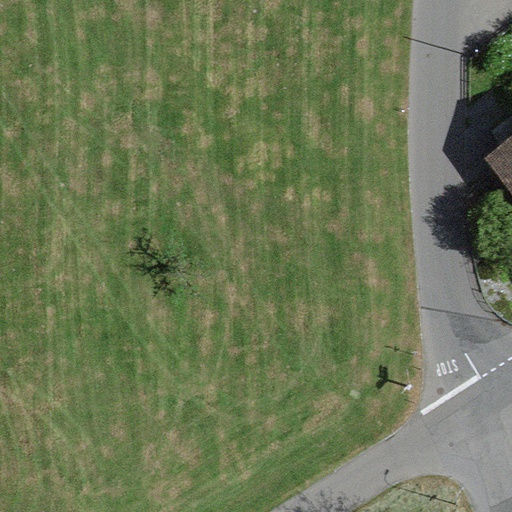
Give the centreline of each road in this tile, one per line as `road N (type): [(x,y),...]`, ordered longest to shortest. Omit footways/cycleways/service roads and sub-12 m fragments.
road 1 (unclassified): [(492,404),(456,337),(436,227),(431,43)]
road 2 (unclassified): [(313,511),(492,404)]
